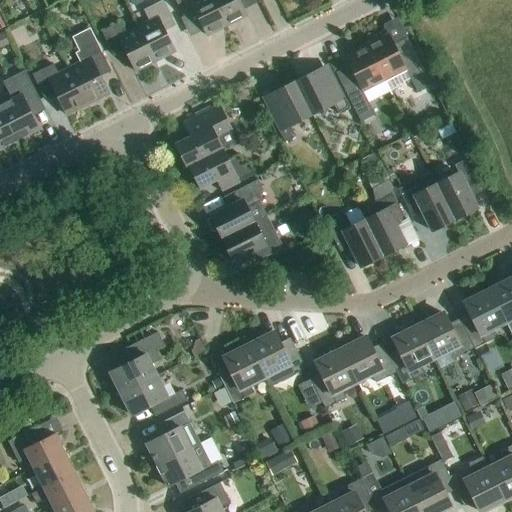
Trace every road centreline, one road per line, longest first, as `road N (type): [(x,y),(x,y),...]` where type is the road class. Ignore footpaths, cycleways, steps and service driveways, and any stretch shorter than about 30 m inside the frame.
road 1 (residential): [(189,279),(226,298),(366,304),(511,233)]
road 2 (residential): [(128,128),(381,0)]
road 3 (residential): [(61,356),(118,466),(129,511)]
road 4 (residential): [(128,128),(188,249),(189,279)]
road 5 (residential): [(189,279),(172,299),(61,356)]
road 6 (residential): [(0,190),(128,128)]
